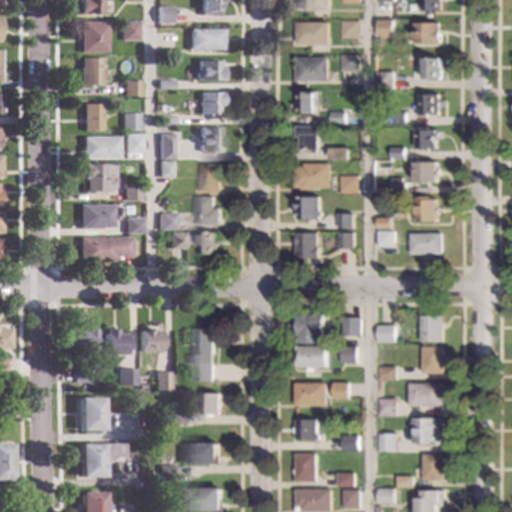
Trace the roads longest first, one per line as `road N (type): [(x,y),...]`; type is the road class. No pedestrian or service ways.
road 1 (residential): [(261,511),(258,0)]
road 2 (residential): [(481,511),(479,0)]
road 3 (residential): [(511,285),(0,284)]
road 4 (residential): [(37,511),(37,0)]
